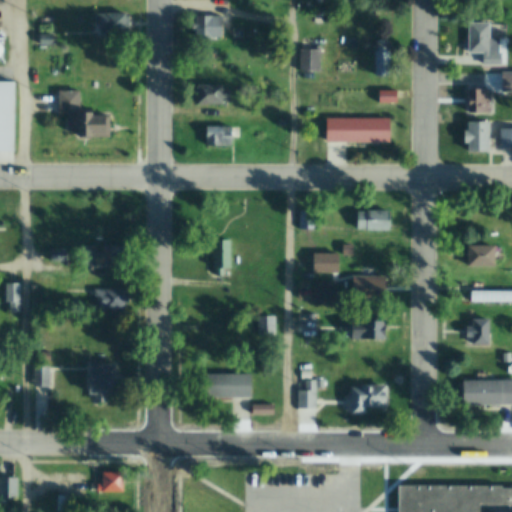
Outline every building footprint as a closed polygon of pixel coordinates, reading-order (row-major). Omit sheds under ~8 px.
[(98,16),(132,15),(132,33),(99,34),(98,16)] [(199,30),(196,30),(196,25),(199,25),(199,17),(225,17),(225,38),(199,38),(199,30)] [(494,53),(494,56),(504,56),(504,65),(485,66),(485,53),(472,53),(472,24),(493,24),(493,41),(502,41),(502,53),(494,53)] [(42,36),(57,36),(57,46),(42,46),(42,36)] [(302,47),(323,47),(323,73),(303,73),(302,47)] [(381,77),(381,64),(395,64),(395,77),(381,77)] [(0,82),(14,82),(14,153),(0,153),(0,82)] [(233,90),(233,100),(225,100),(225,105),(201,105),(201,86),(225,86),(225,90),(233,90)] [(494,91),(494,113),(474,113),(474,91),(494,91)] [(61,92),(83,92),(83,115),(61,115),(61,92)] [(112,118),(113,135),(100,135),(100,138),(83,138),(83,115),(100,115),(100,118),(112,118)] [(330,119),(393,119),(393,144),(330,144),(330,119)] [(470,132),(473,131),(473,123),(494,123),(494,153),(473,153),(473,145),(470,145),(470,132)] [(205,128),(234,128),(234,147),(206,147),(205,128)] [(511,129),(511,149),(503,149),(503,129),(511,129)] [(301,211),(317,211),(317,230),(302,230),(301,211)] [(361,212),(392,212),(392,231),(361,231),(361,212)] [(372,241),(396,240),(396,266),(372,266),(372,241)] [(233,241),(233,269),(224,269),(225,275),(217,275),(217,241),(233,241)] [(85,248),(124,247),(124,266),(85,266),(85,248)] [(500,248),(501,267),(474,267),(474,248),(500,248)] [(53,250),(70,250),(70,262),(53,262),(53,250)] [(35,289),(49,289),(49,311),(35,312),(35,289)] [(94,291),(126,291),(126,310),(94,310),(94,291)] [(8,292),(21,292),(22,313),(12,314),(12,303),(8,303),(8,292)] [(476,292),(511,292),(511,303),(476,303),(476,292)] [(260,317),(278,317),(278,337),(260,337),(260,317)] [(474,327),(477,327),(477,321),(494,320),(494,345),(477,345),(477,338),(474,338),(474,327)] [(393,322),(393,340),(358,340),(358,323),(393,322)] [(15,330),(15,342),(5,342),(5,330),(15,330)] [(111,396),(111,404),(98,404),(98,396),(93,396),(92,365),(120,365),(120,396),(111,396)] [(52,368),(52,388),(36,388),(36,368),(52,368)] [(255,376),(255,399),(205,399),(205,376),(255,376)] [(319,381),(319,409),(300,409),(300,392),(306,392),(306,381),(319,381)] [(470,382),(511,382),(511,405),(470,405),(470,382)] [(372,408),(372,415),(357,415),(357,389),(366,389),(366,386),(392,386),(392,394),(394,394),(394,402),(392,402),(392,408),(372,408)] [(103,474),(126,474),(126,494),(99,494),(99,485),(103,485),(103,474)] [(1,479),(20,479),(20,499),(1,499),(1,479)] [(397,511),(397,487),(500,487),(500,490),(511,489),(511,511),(397,511)]
